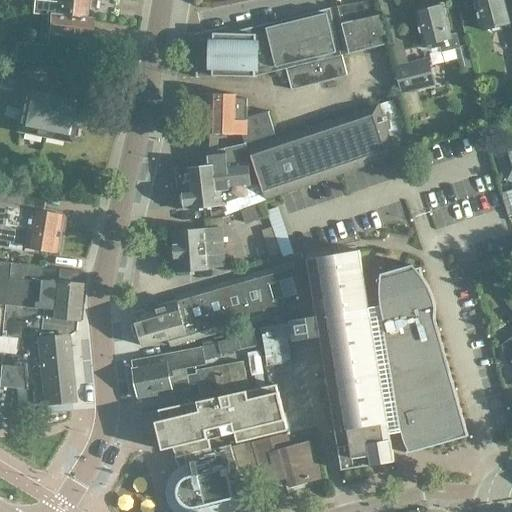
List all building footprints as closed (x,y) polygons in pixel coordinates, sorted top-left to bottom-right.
[(49,15),(83,19),(85,0),(51,0),(49,0),(32,0),(31,14),(42,15),(49,15)] [(378,0),(373,0),(337,7),(349,52),(389,43),(378,0)] [(501,0),(474,0),(483,31),(508,25),(501,0)] [(456,34),(449,35),(442,6),(428,10),(427,8),(421,10),(420,12),(416,13),(424,46),(426,46),(427,51),(432,53),(441,51),(441,53),(459,48),(456,34)] [(213,37),(203,40),(195,41),(195,43),(197,42),(196,78),(197,78),(197,77),(213,78),(213,76),(255,77),(255,76),(341,56),(330,9),(226,34),(213,33),(213,37)] [(42,15),(38,45),(46,45),(77,49),(79,48),(85,49),(89,47),(90,41),(87,38),(89,19),(83,19),(49,15),(42,15)] [(78,51),(77,49),(46,45),(38,45),(15,43),(13,59),(31,61),(31,58),(51,60),(51,59),(77,61),(78,51)] [(286,71),(291,90),(346,76),(341,56),(286,71)] [(434,85),(428,59),(397,67),(403,93),(434,85)] [(393,98),(402,96),(399,83),(390,85),(393,98)] [(67,140),(67,139),(77,96),(26,85),(17,129),(67,140)] [(358,94),(360,101),(370,98),(368,91),(358,94)] [(246,149),(275,140),(272,127),(273,127),(268,112),(246,119),(246,100),(236,99),(236,95),(196,94),(194,121),(207,121),(207,134),(242,135),(244,144),(246,149)] [(368,99),(371,106),(380,103),(378,95),(368,99)] [(360,101),(362,109),(371,106),(368,99),(360,101)] [(378,104),(275,140),(246,149),(244,144),(208,153),(209,162),(172,166),(178,211),(223,205),(225,216),(410,151),(392,101),(379,105),(378,104)] [(504,186),(511,183),(511,164),(498,169),(504,186)] [(0,189),(0,218),(61,229),(62,221),(56,212),(43,210),(42,213),(17,208),(19,193),(0,189)] [(61,229),(0,218),(0,239),(21,243),(20,246),(52,252),(53,249),(57,249),(59,239),(55,238),(56,230),(60,231),(61,229)] [(207,267),(225,266),(222,228),(173,232),(176,272),(207,269),(207,267)] [(287,339),(292,339),(292,342),(318,338),(340,471),(370,467),(373,467),(373,466),(380,465),(380,466),(383,465),(390,463),(390,464),(393,463),(388,435),(401,433),(402,438),(403,442),(405,447),(408,452),(405,453),(406,455),(422,451),(424,446),(431,447),(439,446),(467,438),(419,269),(408,272),(407,272),(402,273),(386,278),(387,278),(376,282),(381,301),(383,303),(382,305),(380,308),(368,310),(358,252),(306,261),(315,318),(289,323),(260,328),(266,366),(291,362),(287,339)] [(0,306),(4,307),(51,312),(51,316),(75,319),(77,284),(41,280),(42,268),(0,263),(0,306)] [(293,264),(172,297),(173,301),(138,311),(136,312),(134,314),(133,317),(133,320),(140,347),(166,340),(168,346),(305,309),(293,264)] [(51,312),(4,307),(1,337),(23,339),(24,367),(25,389),(25,405),(29,404),(30,414),(71,410),(69,400),(70,400),(65,337),(74,330),(75,319),(51,316),(51,312)] [(253,335),(237,339),(240,351),(256,347),(253,335)] [(511,339),(510,341),(502,347),(506,361),(508,364),(511,369),(511,339)] [(162,377),(187,372),(186,368),(207,364),(203,345),(157,355),(162,377)] [(162,377),(157,355),(131,360),(139,399),(191,388),(190,385),(198,383),(200,395),(203,395),(198,370),(195,371),(196,375),(188,376),(187,372),(162,377)] [(242,361),(229,364),(198,370),(203,395),(247,385),(242,361)] [(0,366),(0,386),(25,389),(24,367),(0,365),(0,366)] [(259,389),(164,411),(176,456),(271,432),(259,389)] [(310,442),(291,447),(287,434),(249,445),(256,469),(271,465),(268,454),(279,451),(290,488),(306,484),(305,480),(320,476),(310,442)] [(224,511),(246,507),(247,510),(248,509),(247,506),(229,445),(179,457),(182,467),(178,469),(171,475),(167,484),(165,493),(167,502),(172,510),(174,511),(224,511)]
